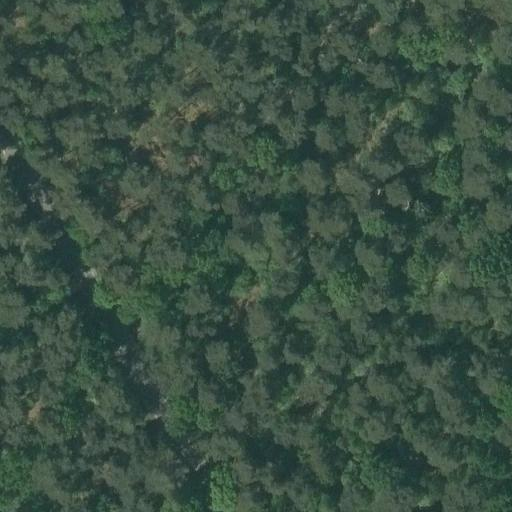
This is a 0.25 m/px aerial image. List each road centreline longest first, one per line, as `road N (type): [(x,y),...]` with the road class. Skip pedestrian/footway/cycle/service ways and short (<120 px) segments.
road 1 (unclassified): [(216,511),(0,132)]
road 2 (track): [(100,310),(171,266),(366,0)]
